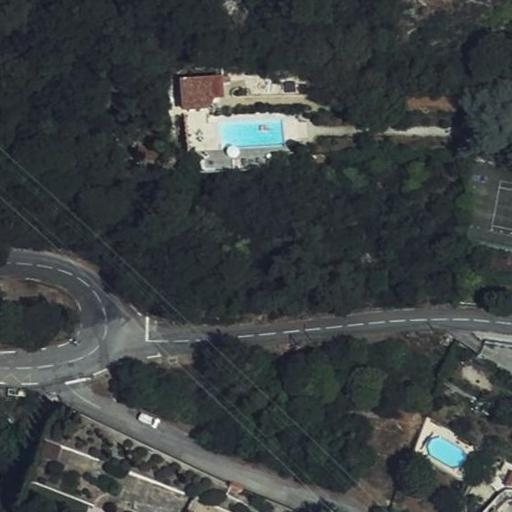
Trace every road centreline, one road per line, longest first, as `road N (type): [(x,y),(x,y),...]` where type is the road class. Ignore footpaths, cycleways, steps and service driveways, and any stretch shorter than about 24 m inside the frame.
road 1 (tertiary): [(103,334),(149,339),(418,317),(511,320)]
road 2 (residential): [(59,365),(64,386),(104,418),(342,511)]
road 3 (tertiary): [(0,261),(47,264),(78,277),(99,293),(103,334)]
